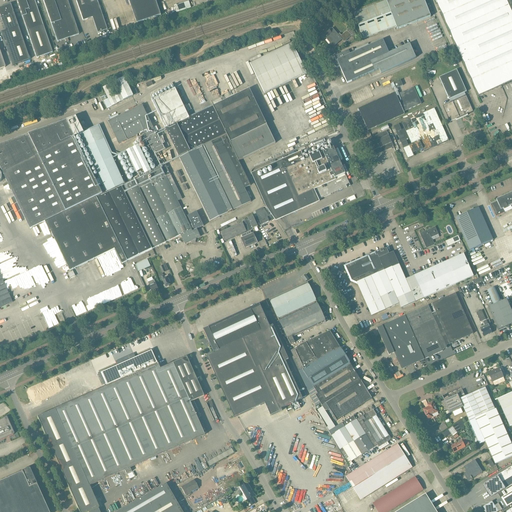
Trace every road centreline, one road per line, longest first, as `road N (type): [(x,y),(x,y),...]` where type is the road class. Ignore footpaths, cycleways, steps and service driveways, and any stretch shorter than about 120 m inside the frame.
road 1 (unclassified): [(280,511),(225,422),(177,303)]
road 2 (unknown): [(365,316),(338,258),(381,239),(390,218),(409,259),(429,255)]
road 3 (secondary): [(175,298),(4,374)]
road 4 (secondary): [(6,378),(177,303)]
road 5 (unclassified): [(381,207),(306,39)]
road 6 (unclassified): [(390,396),(304,247)]
road 7 (unclassified): [(67,511),(6,378)]
road 8 (secondary): [(511,149),(381,207)]
road 9 (secondary): [(383,211),(511,154)]
road 10 (secondary): [(302,241),(175,298)]
road 11 (secondary): [(177,303),(304,247)]
road 12 (unclassified): [(461,511),(390,396)]
road 13 (unclassified): [(390,396),(511,342)]
